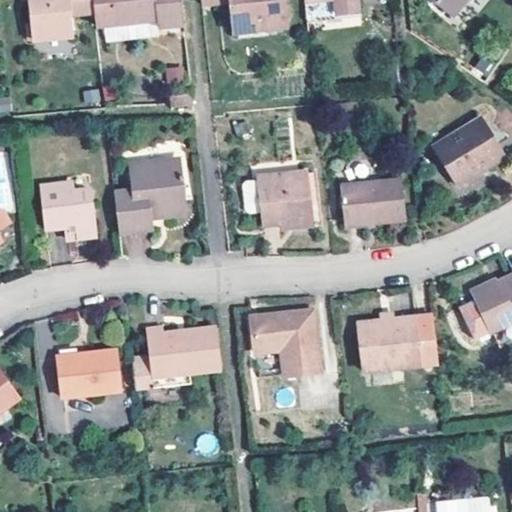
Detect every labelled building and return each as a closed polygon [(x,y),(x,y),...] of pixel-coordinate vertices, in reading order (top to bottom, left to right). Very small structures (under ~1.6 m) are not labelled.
[(33,0),(38,42),(75,38),(72,17),(97,14),(95,0),(33,0)] [(162,28),(187,26),(183,0),(95,0),(97,14),(99,29),(160,23),(162,28)] [(204,0),(205,9),(221,7),(220,0),(204,0)] [(234,0),(235,5),(238,34),(290,30),(286,0),(234,0)] [(360,0),(307,0),(310,21),(362,15),(360,0)] [(467,0),(432,0),(453,17),(467,0)] [(164,68),(167,83),(184,81),(182,65),(164,68)] [(172,88),(174,108),(196,104),(194,85),(172,88)] [(481,120),(435,150),(458,186),(505,157),(481,120)] [(118,194),(122,236),(155,232),(153,218),(187,215),(182,162),(132,166),(135,192),(118,194)] [(311,178),(262,180),(265,224),(292,223),(292,229),(313,228),(311,178)] [(403,179),(342,185),(346,225),(407,219),(403,179)] [(256,212),(253,180),(241,181),(244,213),(256,212)] [(71,181),(44,187),(51,230),(67,228),(69,242),(100,237),(93,188),(73,191),(71,181)] [(511,279),(479,296),(481,301),(463,310),(479,342),(486,345),(495,340),(497,333),(511,325),(511,279)] [(281,351),(284,376),(322,374),(316,314),(255,318),(258,352),(281,351)] [(422,348),(438,347),(435,319),(363,326),(368,374),(425,369),(422,348)] [(155,377),(191,373),(224,370),(219,327),(164,332),(164,326),(149,329),(152,357),(155,377)] [(90,357),(60,360),(64,400),(124,392),(119,350),(90,353),(90,357)] [(281,351),(258,352),(260,378),(284,376),(281,351)] [(135,359),(138,391),(193,386),(191,373),(155,377),(152,357),(135,359)] [(0,366),(0,413),(23,397),(0,366)]
